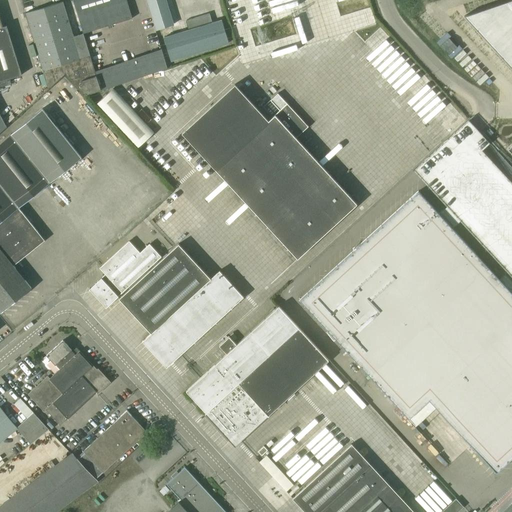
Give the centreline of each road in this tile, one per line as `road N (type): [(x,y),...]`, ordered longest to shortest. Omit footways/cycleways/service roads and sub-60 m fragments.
road 1 (unclassified): [(262,511),(81,309),(58,310),(0,359)]
road 2 (unknown): [(264,295),(196,198),(172,147),(178,123),(217,84),(250,70),(247,0)]
road 3 (unknown): [(225,470),(310,400),(360,406),(387,435)]
road 4 (unclassified): [(385,0),(443,72),(482,97)]
